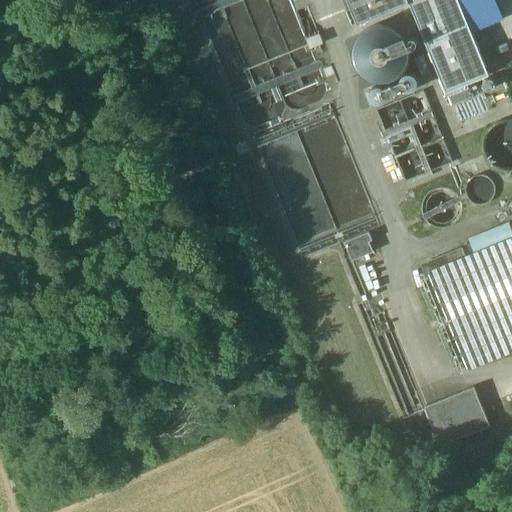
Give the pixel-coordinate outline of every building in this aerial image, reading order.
[(417,0),(348,0),(352,9),(358,24),(410,3),(417,0)] [(458,0),(417,0),(410,3),(447,92),(489,75),(458,0)] [(323,43),(307,6),(295,11),(312,52),(318,50),(316,46),(323,43)] [(358,24),(352,9),(345,12),(352,27),(358,24)] [(408,63),(410,52),(408,42),(402,33),(393,27),(382,25),(371,27),(362,33),(356,42),(354,53),(357,63),(363,72),(372,78),(383,80),(393,78),(402,72),(408,63)] [(419,27),(410,30),(412,34),(405,36),(408,42),(410,48),(425,42),(419,27)] [(418,85),(419,82),(418,78),(416,75),(413,73),(410,73),(406,73),(403,75),(401,78),(401,82),(402,85),(404,88),(407,90),(410,91),(414,90),(416,88),(418,85)] [(496,86),(496,83),(496,81),(495,79),(492,78),(490,77),(488,78),(486,79),(484,81),(484,84),(484,86),(486,88),(488,89),(490,90),(493,89),(495,88),(496,86)] [(397,85),(397,84),(397,82),(396,81),(394,80),(393,79),(391,80),(390,81),(389,82),(388,84),(389,86),(390,87),(391,88),(393,88),(395,88),(396,87),(397,85)] [(388,98),(388,94),(387,91),(385,88),(382,86),(379,85),(375,86),(373,88),(371,91),(370,94),(371,98),(373,101),(376,103),(379,103),(383,103),(386,101),(388,98)] [(424,90),(376,110),(396,158),(443,138),(424,90)] [(484,93),(453,107),(460,123),(491,110),(489,105),(496,103),(493,95),(486,98),(484,93)] [(300,111),(279,120),(280,123),(301,115),(300,111)] [(511,119),(509,119),(500,121),(492,127),(486,135),(485,145),(487,154),(492,162),(500,168),(510,170),(511,169),(511,119)] [(443,138),(396,158),(406,182),(453,163),(443,138)] [(252,156),(246,142),(233,147),(239,161),(252,156)] [(239,161),(233,164),(236,171),(255,164),(252,156),(239,161)] [(495,196),(496,190),(495,184),(491,179),(486,176),(480,175),(475,176),(470,180),(467,185),(466,189),(465,191),(467,196),(470,201),(475,204),(481,205),(487,204),(492,201),(495,196)] [(459,216),(460,209),(458,202),(455,196),(449,192),(442,191),(435,192),(429,196),(425,202),(424,209),(425,216),(429,222),(435,226),(442,227),(449,225),(455,221),(459,216)] [(511,229),(509,223),(469,239),(477,258),(511,243),(511,229)] [(369,232),(345,242),(352,261),(369,254),(365,244),(372,241),(369,232)] [(423,411),(383,313),(381,314),(375,316),(372,309),(352,261),(345,242),(338,245),(362,303),(357,305),(406,425),(412,434),(420,441),(430,444),(440,443),(435,432),(431,432),(427,431),(424,429),(422,428),(420,425),(415,415),(423,411)] [(463,249),(422,266),(427,278),(467,261),(463,249)] [(380,313),(375,308),(372,309),(375,316),(381,314),(380,313)] [(474,387),(425,407),(435,432),(440,443),(441,447),(490,427),(474,387)] [(386,439),(367,446),(371,456),(390,448),(386,439)]
